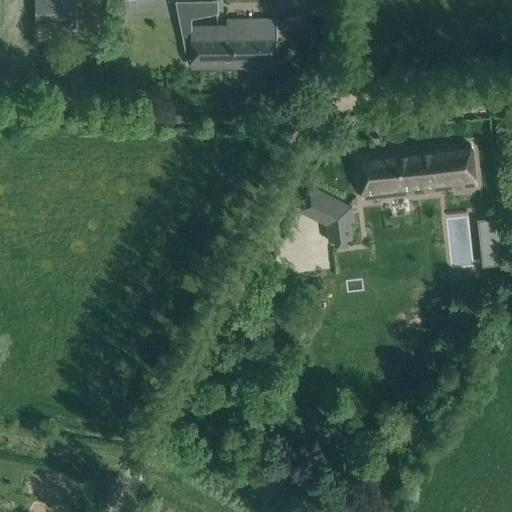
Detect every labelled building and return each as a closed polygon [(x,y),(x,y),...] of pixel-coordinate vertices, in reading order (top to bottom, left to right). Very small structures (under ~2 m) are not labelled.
[(75,0),(34,0),(36,28),(76,27),(75,0)] [(276,19),(247,20),(247,34),(235,34),(235,53),(243,53),(243,66),(256,66),(276,66),(276,19)] [(191,62),(191,67),(243,66),(243,53),(235,53),(235,34),(247,34),(247,20),(226,20),(226,27),(181,28),(188,62),(191,62)] [(363,199),(383,197),(475,185),(470,144),(358,158),(363,199)] [(310,187),(299,209),(326,224),(328,242),(350,239),(348,223),(351,223),(349,207),(323,193),(312,187),(310,187)] [(495,217),(477,219),(483,264),(501,262),(495,217)]
